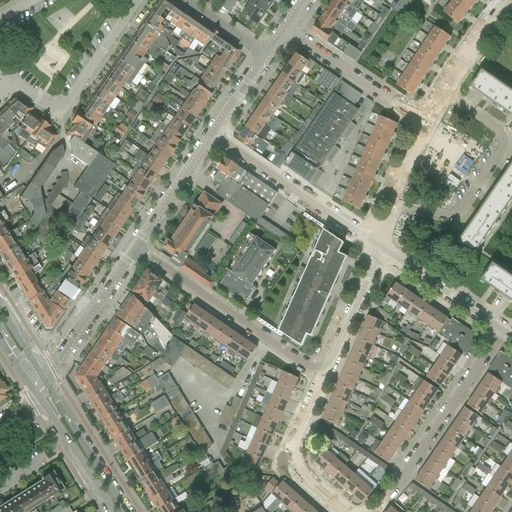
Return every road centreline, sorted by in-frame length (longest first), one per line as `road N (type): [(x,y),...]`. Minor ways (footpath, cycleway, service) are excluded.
road 1 (residential): [(133,250),(321,378)]
road 2 (residential): [(372,511),(502,327)]
road 3 (residential): [(378,246),(210,136)]
road 4 (residential): [(9,80),(59,110),(137,0)]
road 5 (residential): [(426,124),(285,30)]
road 6 (tertiary): [(43,379),(133,250)]
road 7 (primary): [(126,511),(43,379)]
road 8 (residential): [(391,220),(466,215),(511,150)]
road 9 (residential): [(502,327),(378,246)]
road 10 (residential): [(338,511),(299,452),(321,378)]
road 11 (residential): [(321,378),(378,246)]
road 12 (primary): [(36,393),(111,511)]
road 13 (tertiary): [(133,250),(210,136)]
